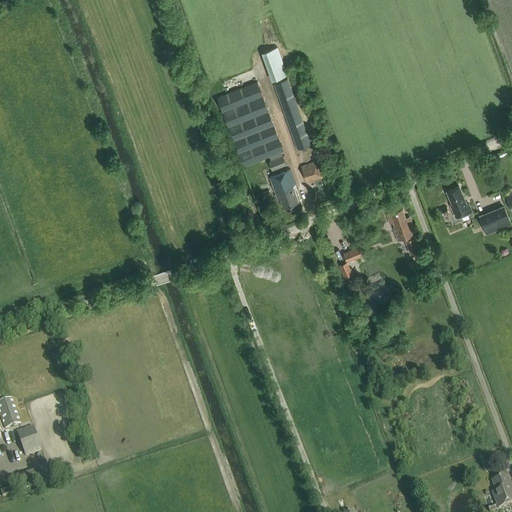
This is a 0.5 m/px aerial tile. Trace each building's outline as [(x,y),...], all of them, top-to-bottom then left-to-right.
[(287,75),(277,47),(261,52),(271,80),(287,75)] [(297,149),(311,145),(288,79),(274,83),(297,149)] [(270,171),(272,170),(272,171),(286,165),(283,156),(286,155),(257,82),(217,98),(243,166),(267,157),(269,162),(266,162),(270,171)] [(318,159),(301,166),(307,183),(324,177),(318,159)] [(284,207),(299,201),(293,185),(296,184),(290,169),(269,177),(278,200),(281,199),(284,207)] [(456,217),(472,211),(469,203),(467,204),(459,186),(447,191),(452,204),(450,205),(456,217)] [(511,224),(504,205),(479,215),(486,234),(511,224)] [(398,239),(416,232),(410,217),(406,218),(403,209),(388,215),(391,224),(394,223),(396,228),(394,228),(398,239)] [(405,239),(410,253),(422,248),(417,234),(405,239)] [(342,253),(345,261),(346,262),(347,262),(362,255),(358,246),(342,253)] [(412,269),(424,265),(419,253),(411,256),(412,259),(409,260),(412,269)] [(352,274),(347,262),(346,262),(345,261),(338,264),(344,277),(352,274)] [(372,283),(384,279),(381,272),(369,277),(372,283)] [(0,414),(5,430),(21,424),(12,399),(0,403),(0,414)] [(25,457),(41,451),(33,426),(16,432),(25,457)] [(43,470),(20,474),(22,485),(45,481),(43,470)] [(497,509),(511,503),(511,487),(510,481),(506,482),(505,477),(492,482),(495,491),(491,493),(497,509)] [(3,498),(12,494),(10,489),(1,492),(3,498)]
